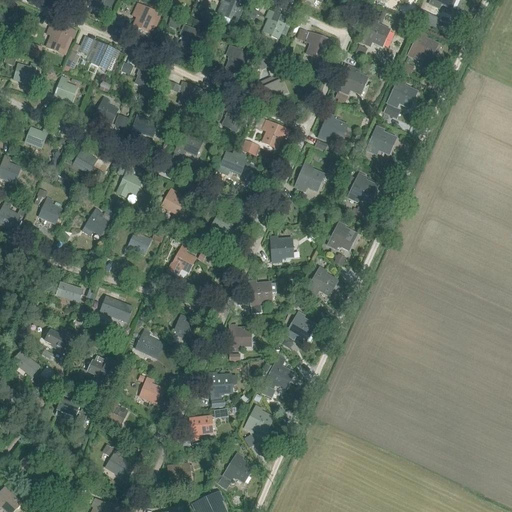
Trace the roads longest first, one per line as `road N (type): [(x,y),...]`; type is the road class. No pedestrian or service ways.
road 1 (residential): [(258,511),(485,0)]
road 2 (residential): [(35,0),(308,128)]
road 3 (residential): [(18,104),(265,223)]
road 4 (residential): [(224,317),(9,248)]
road 5 (residential): [(137,511),(224,317)]
road 6 (residential): [(36,426),(86,316)]
